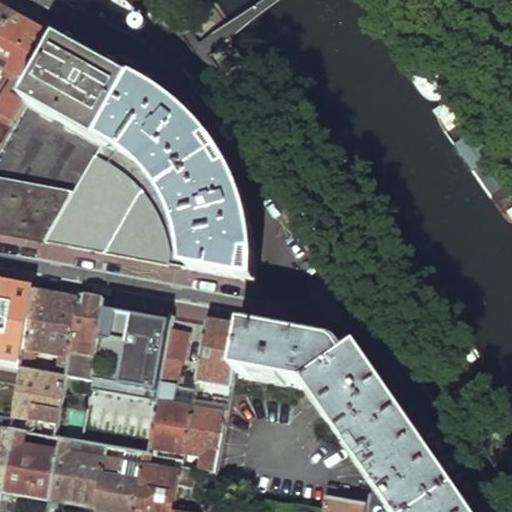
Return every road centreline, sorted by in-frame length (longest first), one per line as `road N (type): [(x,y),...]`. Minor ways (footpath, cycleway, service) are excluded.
road 1 (residential): [(348,287),(202,93),(158,59),(44,0)]
road 2 (residential): [(348,287),(300,314),(0,259)]
road 3 (residential): [(504,511),(348,287)]
